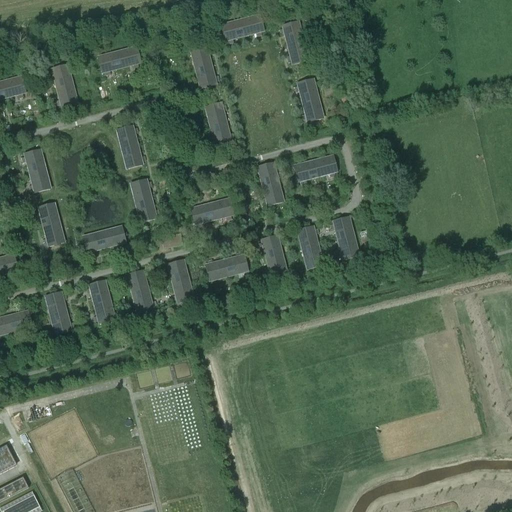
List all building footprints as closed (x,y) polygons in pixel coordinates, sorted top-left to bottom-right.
[(220,27),(224,42),(263,32),(259,16),(220,27)] [(282,27),(291,63),(292,66),(308,62),(298,23),(282,27)] [(200,90),(216,86),(206,47),(190,51),(200,90)] [(97,58),(101,74),(140,64),(136,48),(97,58)] [(67,66),(51,70),(61,109),(77,105),(67,66)] [(0,100),(25,94),(21,78),(0,83),(0,100)] [(313,81),(297,85),(307,124),(323,120),(313,81)] [(215,148),(231,143),(220,105),(205,109),(215,148)] [(126,170),(142,166),(132,127),(116,131),(126,170)] [(40,151),(24,155),(34,194),(50,190),(40,151)] [(293,167),(298,183),(337,173),(332,157),(293,167)] [(257,169),(266,205),(267,208),(283,203),(273,164),(257,169)] [(146,181),(130,185),(140,224),(156,220),(155,217),(154,212),(148,189),(147,184),(146,181)] [(190,209),(194,225),(233,215),(229,199),(190,209)] [(54,205),(38,209),(39,213),(40,218),(46,239),(47,244),(48,248),(64,244),(54,205)] [(348,219),(332,223),(342,262),(358,258),(348,219)] [(121,228),(82,238),(86,254),(89,253),(94,252),(114,247),(117,246),(122,245),(125,244),(121,228)] [(307,271),(322,267),(312,228),(297,232),(307,271)] [(171,238),(160,240),(163,251),(182,247),(179,236),(171,238)] [(277,237),(261,241),(271,280),(287,276),(277,237)] [(0,259),(0,276),(17,272),(13,256),(0,259)] [(247,272),(243,257),(205,267),(209,282),(247,272)] [(167,266),(169,275),(177,305),(193,301),(183,262),(167,266)] [(137,315),(153,311),(145,282),(142,272),(127,276),(137,315)] [(104,282),(88,286),(90,295),(98,325),(114,321),(104,282)] [(71,333),(63,302),(60,294),(45,298),(55,337),(71,333)] [(0,336),(32,328),(27,312),(7,318),(0,319),(0,336)] [(25,446),(29,455),(33,452),(28,444),(25,446)] [(94,511),(75,474),(70,474),(65,475),(62,477),(60,482),(73,511),(94,511)] [(22,478),(0,489),(0,503),(28,489),(22,478)] [(40,511),(41,511),(32,493),(0,509),(0,511),(40,511)]
